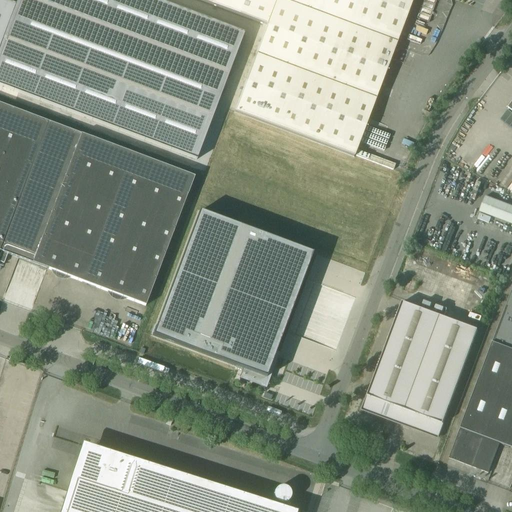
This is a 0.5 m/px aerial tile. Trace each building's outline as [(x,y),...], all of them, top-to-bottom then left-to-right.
[(0,0),(0,85),(196,160),(244,33),(155,0),(17,0),(15,5),(0,0)] [(201,0),(268,25),(236,112),(354,156),(366,124),(412,0),(201,0)] [(0,251),(1,252),(8,254),(7,254),(7,255),(48,270),(50,270),(71,278),(107,292),(127,299),(145,306),(188,194),(194,177),(0,103),(0,251)] [(458,182),(470,187),(473,177),(461,173),(458,182)] [(511,207),(484,197),(479,212),(511,224),(511,207)] [(199,212),(153,336),(242,370),(240,377),(265,387),(276,356),(274,355),(312,254),(199,212)] [(486,361),(449,459),(473,468),(488,473),(500,443),(511,447),(511,290),(493,343),(486,361)] [(402,302),(363,410),(438,438),(478,330),(444,318),(408,305),(402,302)] [(435,305),(432,313),(443,317),(446,310),(435,305)] [(375,355),(371,366),(376,368),(380,357),(375,355)] [(289,511),(91,448),(70,511),(289,511)] [(275,485),(270,500),(284,505),(289,490),(275,485)]
